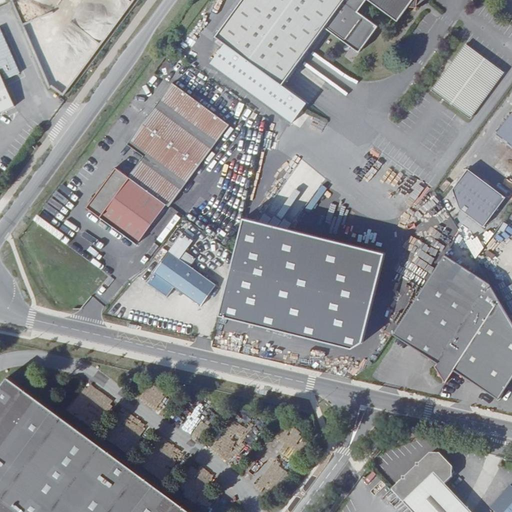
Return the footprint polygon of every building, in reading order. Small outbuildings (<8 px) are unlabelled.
[(19,8),(43,79),(56,87),(77,80),(130,0),(129,0),(90,0),(68,33),(49,20),(55,11),(49,7),(47,0),(39,0),(38,3),(34,0),(33,0),(23,4),(26,13),(19,8)] [(244,0),(217,38),(283,87),(326,29),(340,39),(341,39),(339,37),(366,0),(244,0)] [(366,0),(339,37),(341,39),(360,55),(379,28),(359,14),(368,1),(398,24),(415,0),(366,0)] [(472,122),(506,76),(468,47),(434,94),(472,122)] [(0,111),(14,105),(0,71),(0,111)] [(117,169),(87,208),(138,247),(166,206),(170,209),(229,128),(174,86),(129,146),(144,158),(129,178),(117,169)] [(511,146),(511,118),(498,137),(511,146)] [(471,173),(455,193),(493,222),(509,201),(471,173)] [(237,219),(218,318),(362,346),(381,247),(237,219)] [(454,227),(475,255),(484,248),(462,220),(454,227)] [(198,309),(216,285),(172,253),(146,286),(166,301),(174,290),(198,309)] [(491,285),(444,256),(392,336),(435,364),(433,368),(446,386),(454,374),(502,303),(491,285)] [(511,325),(502,303),(454,374),(491,399),(511,368),(511,325)] [(193,511),(7,373),(0,382),(0,511),(193,511)] [(469,511),(445,485),(452,479),(452,467),(441,455),(428,455),(391,489),(400,498),(412,511),(469,511)] [(511,511),(511,486),(509,484),(489,507),(494,511),(511,511)] [(400,498),(391,489),(384,496),(392,505),(400,498)]
